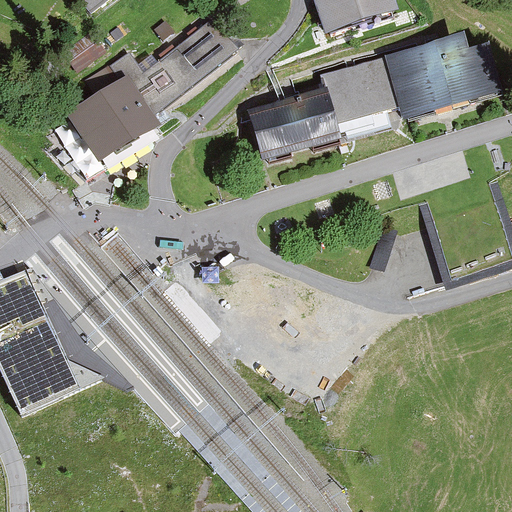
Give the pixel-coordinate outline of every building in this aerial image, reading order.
[(80,0),(91,13),(107,0),(80,0)] [(306,0),(320,40),(383,20),(376,0),(306,0)] [(83,85),(92,102),(57,122),(88,176),(146,143),(137,126),(230,60),(205,31),(134,82),(121,64),(83,85)] [(64,55),(77,72),(104,52),(91,35),(64,55)] [(466,36),(383,57),(396,108),(399,121),(496,96),(484,52),(471,56),(466,36)] [(383,57),(316,74),(321,95),(329,126),(396,108),(383,57)] [(321,95),(240,115),(252,162),(333,141),(329,126),(321,95)] [(511,230),(498,184),(420,208),(447,292),(511,272),(511,230)] [(384,231),(372,268),(383,272),(396,235),(384,231)] [(85,344),(31,267),(0,280),(0,369),(22,418),(103,382),(128,393),(134,389),(85,344)]
